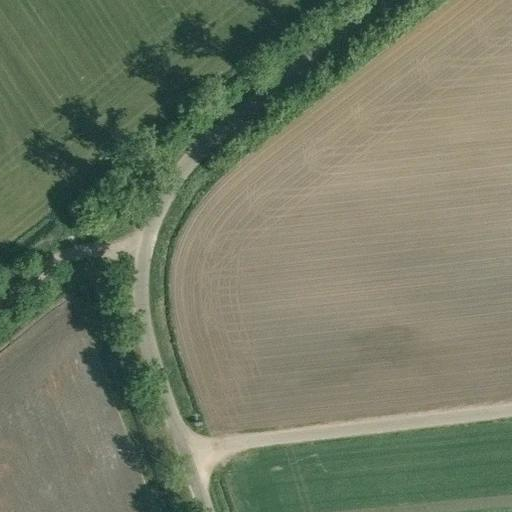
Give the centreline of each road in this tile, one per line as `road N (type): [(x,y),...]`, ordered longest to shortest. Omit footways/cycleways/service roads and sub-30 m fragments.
road 1 (unclassified): [(143,248),(159,203),(186,164),(385,0)]
road 2 (unclassified): [(208,511),(143,322),(143,248)]
road 3 (unclassified): [(0,304),(52,263),(143,248)]
